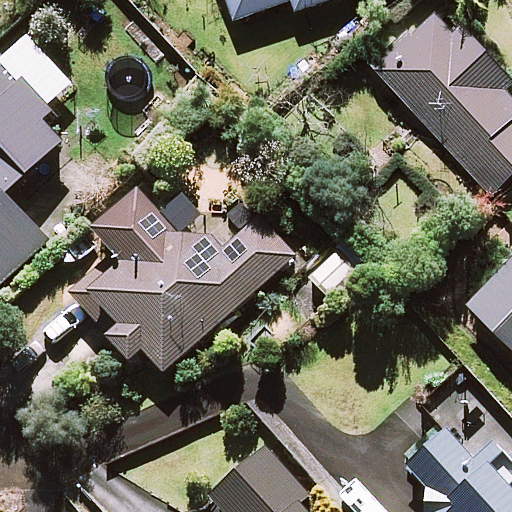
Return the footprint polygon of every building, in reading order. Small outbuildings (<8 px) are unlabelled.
[(231,0),(241,25),(298,4),(302,17),(348,0),(231,0)] [(511,182),(511,69),(450,3),(414,36),(375,72),(493,200),(511,182)] [(78,138),(3,59),(0,61),(0,292),(52,243),(12,201),(78,138)] [(216,233),(189,237),(151,195),(105,236),(123,256),(76,299),(136,365),(151,352),(173,376),(301,260),(265,221),(235,249),(216,233)] [(361,270),(341,250),(313,279),(332,298),(361,270)] [(511,271),(475,309),(511,346),(511,271)] [(480,462),(452,431),(412,468),(448,508),(443,511),(511,511),(511,461),(498,446),(480,462)] [(274,456),(221,499),(231,511),(311,511),(306,505),(311,501),(274,456)]
